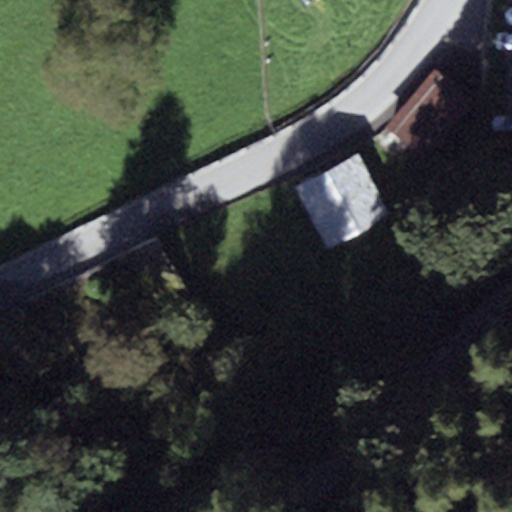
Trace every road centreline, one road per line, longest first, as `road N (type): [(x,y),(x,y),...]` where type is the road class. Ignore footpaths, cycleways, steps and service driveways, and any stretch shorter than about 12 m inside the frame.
road 1 (residential): [(0,298),(304,147),(387,89),(448,0)]
road 2 (track): [(511,298),(232,511)]
